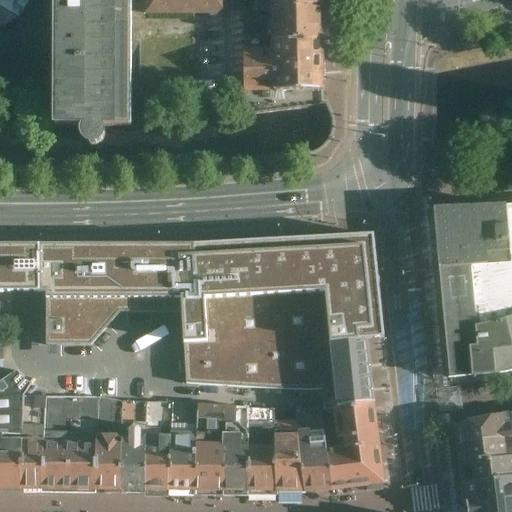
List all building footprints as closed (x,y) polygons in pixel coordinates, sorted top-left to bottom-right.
[(36,0),(58,0),(58,7),(58,127),(84,127),(85,132),(85,134),(86,136),(88,138),(90,140),(93,141),(96,141),(100,141),(103,140),(105,139),(107,137),(109,135),(109,132),(109,129),(109,127),(132,127),(132,0),(0,0),(0,28),(5,31),(16,24),(26,18),(36,0)] [(225,0),(144,0),(144,13),(225,14),(225,0)] [(319,0),(257,0),(258,12),(271,11),(271,54),(246,55),(246,91),(321,90),(319,0)] [(441,259),(511,253),(511,203),(437,207),(441,259)] [(355,238),(365,347),(383,346),(374,236),(355,238)] [(28,246),(0,245),(0,300),(28,299),(39,299),(39,347),(90,349),(119,316),(184,316),(187,387),(269,391),(326,390),(327,412),(374,408),(368,385),(365,347),(355,238),(195,245),(28,246)] [(511,253),(441,259),(446,310),(511,304),(511,253)] [(511,304),(446,310),(452,380),(499,376),(511,373),(511,304)] [(22,372),(0,386),(0,494),(30,494),(29,398),(37,386),(22,372)] [(29,398),(30,494),(52,494),(52,399),(29,398)] [(52,399),(52,494),(77,494),(75,399),(52,399)] [(106,400),(75,399),(77,494),(107,494),(106,400)] [(130,404),(106,400),(107,494),(130,494),(130,404)] [(155,405),(130,404),(130,494),(155,494),(155,405)] [(155,494),(181,494),(180,406),(155,405),(155,494)] [(180,406),(181,494),(202,494),(201,406),(180,406)] [(232,409),(201,406),(202,494),(233,496),(232,409)] [(332,451),(344,451),(380,445),(374,408),(327,412),(332,451)] [(257,497),(256,411),(232,409),(233,496),(257,497)] [(256,411),(257,497),(284,496),(280,411),(256,411)] [(280,411),(284,496),(315,496),(309,412),(280,411)] [(347,494),(344,451),(332,451),(327,412),(309,412),(315,496),(347,494)] [(511,414),(495,417),(499,440),(511,438),(511,414)] [(495,417),(454,424),(457,447),(499,440),(495,417)] [(499,440),(457,447),(460,468),(503,461),(499,440)] [(344,451),(347,494),(386,488),(380,445),(344,451)] [(511,460),(503,461),(460,468),(462,488),(511,479),(511,460)] [(511,511),(511,479),(462,488),(465,511),(511,511)]
